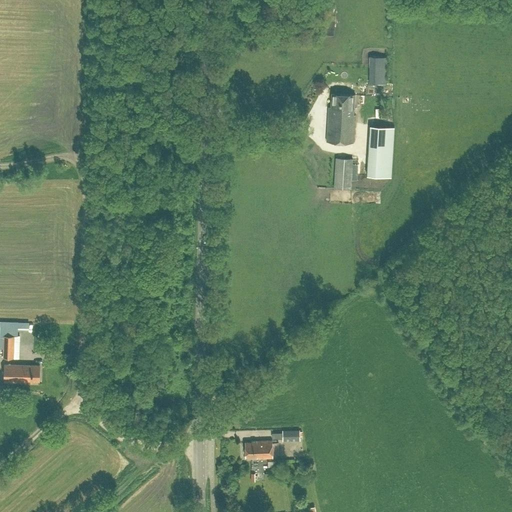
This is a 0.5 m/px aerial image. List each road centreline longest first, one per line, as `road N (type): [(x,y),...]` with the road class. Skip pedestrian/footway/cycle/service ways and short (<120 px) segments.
road 1 (secondary): [(200,511),(209,0)]
road 2 (track): [(0,465),(76,404),(84,179),(62,155),(0,164)]
road 3 (track): [(373,279),(511,158)]
